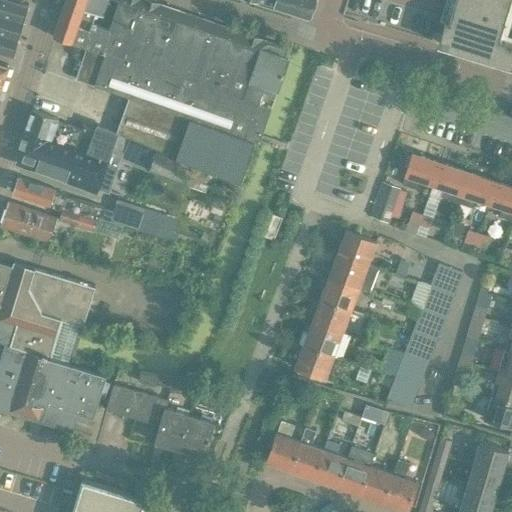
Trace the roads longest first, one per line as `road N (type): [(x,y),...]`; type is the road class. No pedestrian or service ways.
road 1 (residential): [(511,86),(324,38)]
road 2 (unclassified): [(0,157),(47,0)]
road 3 (residential): [(380,511),(281,478),(263,487),(257,511)]
road 4 (residential): [(201,0),(324,38)]
